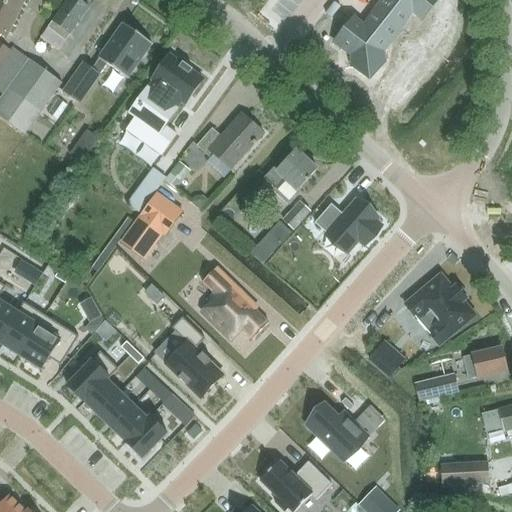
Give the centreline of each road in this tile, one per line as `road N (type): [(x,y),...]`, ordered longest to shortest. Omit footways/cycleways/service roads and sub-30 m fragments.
road 1 (residential): [(431,206),(324,333),(147,511)]
road 2 (residential): [(431,206),(178,0)]
road 3 (residential): [(431,206),(478,157),(497,120),(497,0)]
road 4 (residential): [(116,511),(37,431),(0,407)]
road 5 (residential): [(511,297),(431,206)]
